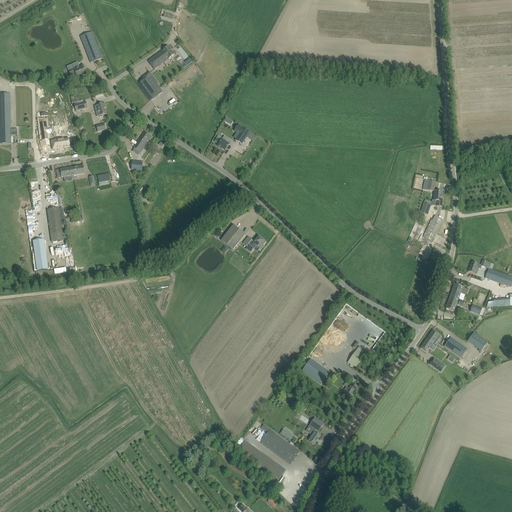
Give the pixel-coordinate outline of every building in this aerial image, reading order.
[(102,59),(100,54),(91,32),(80,37),(83,44),(86,51),(89,59),(91,63),(102,59)] [(174,55),(168,47),(148,62),(154,70),(174,55)] [(184,63),(186,67),(192,62),(190,59),(184,63)] [(77,62),(67,67),(69,72),(71,76),(76,74),(77,78),(81,76),(86,74),(82,67),(80,68),(77,62)] [(144,80),(138,85),(150,101),(162,92),(157,84),(155,83),(154,84),(149,77),(144,80)] [(0,143),(11,143),(11,138),(10,94),(0,93),(0,143)] [(88,109),(86,102),(74,105),(76,112),(88,109)] [(105,108),(105,105),(104,104),(103,104),(94,106),(95,109),(97,117),(99,116),(100,117),(104,116),(104,115),(106,115),(104,108),(105,108)] [(45,119),(39,120),(41,128),(40,128),(42,141),(49,140),(45,119)] [(235,140),(242,145),(250,133),(238,125),(234,131),(239,135),(235,140)] [(143,150),(141,149),(147,140),(149,141),(152,137),(145,132),(134,148),(135,149),(133,152),(138,155),(140,152),(141,153),(143,150)] [(224,137),(222,140),(218,137),(215,142),(219,145),(218,146),(225,151),(229,145),(232,141),(227,139),(224,137)] [(57,140),(51,141),(53,150),(62,149),(62,148),(70,147),(69,139),(64,139),(63,138),(57,139),(57,140)] [(142,169),(142,163),(132,162),(132,170),(137,171),(137,169),(142,169)] [(83,166),(57,170),(58,178),(64,178),(65,182),(73,181),(75,180),(74,176),(85,174),(83,166)] [(436,182),(435,182),(425,179),(424,182),(424,184),(423,189),(434,192),(436,182)] [(442,192),(437,191),(435,191),(434,200),(432,200),(431,202),(432,202),(431,206),(432,206),(439,207),(442,207),(442,200),(442,192)] [(148,198),(144,199),(143,195),(138,197),(140,206),(149,203),(148,198)] [(424,218),(425,214),(428,215),(431,206),(432,202),(431,202),(425,200),(424,201),(425,201),(421,213),(420,216),(424,218)] [(49,222),(50,227),(52,242),(64,241),(59,209),(49,210),(50,222),(49,222)] [(432,243),(443,220),(435,216),(433,221),(431,220),(422,238),(430,242),(432,243)] [(233,250),(242,239),(245,235),(234,225),(221,241),(233,250)] [(256,246),(261,250),(264,246),(263,246),(266,242),(259,237),(254,243),(252,241),(252,240),(248,237),(243,244),(247,248),(246,249),(251,253),(253,249),(256,246)] [(38,272),(50,270),(46,240),(34,241),(38,272)] [(479,264),(474,263),(472,262),(469,272),(473,274),(475,274),(478,268),(479,264)] [(511,285),(511,277),(488,269),(485,278),(511,288),(511,285)] [(450,297),(459,300),(461,294),(465,295),(467,289),(463,288),(454,285),(450,297)] [(510,298),(493,300),(494,308),(511,306),(511,295),(510,295),(510,298)] [(459,300),(450,297),(446,309),(450,310),(454,312),(457,304),(458,305),(463,307),(465,302),(459,300)] [(439,335),(433,330),(427,339),(433,344),(433,343),(435,345),(441,337),(439,335)] [(475,333),(469,342),(484,351),(490,341),(475,333)] [(444,347),(448,349),(461,358),(464,353),(467,349),(451,338),(444,347)] [(433,344),(427,339),(421,348),(427,352),(433,344)] [(358,347),(350,364),(359,368),(367,351),(358,347)] [(435,358),(430,365),(441,373),(445,366),(435,358)] [(321,385),(329,374),(320,367),(311,378),(321,385)] [(357,387),(353,384),(350,382),(344,391),(347,393),(351,396),(357,387)] [(311,435),(307,440),(310,442),(314,445),(320,436),(317,434),(318,431),(318,432),(321,428),(324,424),(315,418),(312,422),(309,426),(311,427),(308,432),(311,435)] [(300,452),(296,449),(292,446),(293,444),(291,442),(289,444),(270,430),(268,433),(261,443),(286,462),(290,465),(300,452)] [(283,430),(280,434),(289,440),(292,436),(283,430)] [(286,471),(245,442),(235,456),(276,486),(286,471)]
